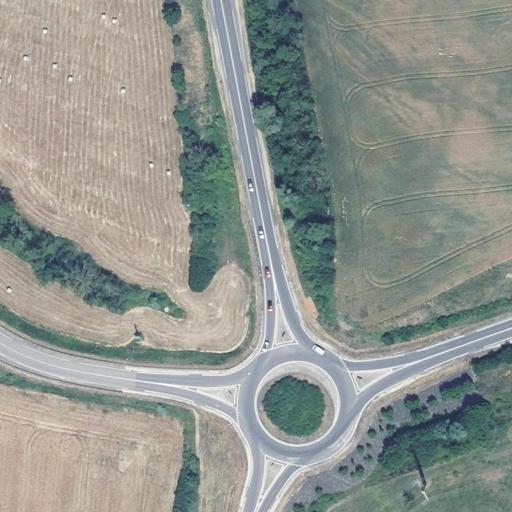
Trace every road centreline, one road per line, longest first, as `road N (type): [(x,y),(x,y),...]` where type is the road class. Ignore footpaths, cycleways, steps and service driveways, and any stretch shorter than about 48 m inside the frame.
road 1 (primary): [(219,0),(269,275)]
road 2 (tertiary): [(0,344),(47,366),(146,386)]
